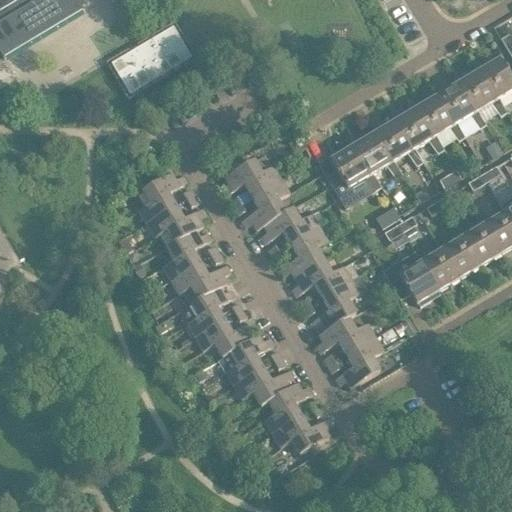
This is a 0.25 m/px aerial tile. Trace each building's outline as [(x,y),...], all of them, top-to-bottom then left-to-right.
[(0,0),(0,55),(3,60),(4,59),(3,59),(81,12),(82,13),(83,12),(75,0),(0,0)] [(172,28),(110,65),(128,96),(191,59),(172,28)] [(511,61),(511,38),(510,35),(500,41),(511,61)] [(506,115),(498,101),(511,92),(511,83),(499,62),(477,74),(494,103),(491,105),(500,119),(506,115)] [(494,103),(477,74),(456,87),(473,116),(470,118),(479,131),(485,127),(477,113),(491,105),(494,103)] [(452,128),(449,130),(458,143),(464,140),(456,126),(470,118),(473,116),(456,87),(435,100),(452,128)] [(443,152),(435,138),(449,130),(452,128),(435,100),(414,112),(431,141),(428,143),(437,156),(443,152)] [(414,112),(393,125),(410,153),(407,155),(416,168),(422,165),(414,151),(428,143),(431,141),(414,112)] [(410,153),(393,125),(372,137),(389,166),(386,168),(395,181),(401,177),(393,163),(407,155),(410,153)] [(372,137),(351,150),(368,178),(365,180),(374,193),(381,190),(372,176),(386,168),(389,166),(372,137)] [(502,155),(497,147),(487,153),(492,161),(502,155)] [(344,193),(352,207),(360,202),(351,188),(365,180),(368,178),(351,150),(330,163),(333,168),(344,186),(347,191),(344,193)] [(261,176),(261,175),(253,162),(224,180),(228,187),(221,191),(225,198),(244,187),(243,187),(261,176)] [(251,200),(280,182),(272,168),(261,175),(261,176),(243,187),(244,187),(251,200)] [(344,186),(333,168),(322,174),(333,192),(344,186)] [(486,184),(500,176),(495,169),(481,177),(486,184)] [(444,190),(460,180),(455,173),(439,183),(444,190)] [(149,206),(150,207),(167,196),(168,197),(186,185),(182,178),(175,183),(171,176),(141,193),(149,206)] [(472,193),(486,184),(481,177),(468,185),(472,193)] [(277,202),(289,196),(280,182),(251,200),(259,212),(259,213),(277,202)] [(423,190),(413,196),(418,205),(428,199),(423,190)] [(186,202),(194,198),(190,191),(182,196),(186,202)] [(444,210),(458,201),(453,194),(439,202),(444,210)] [(175,209),(168,197),(167,196),(150,207),(149,206),(138,213),(146,227),(175,209)] [(190,209),(198,205),(194,198),(186,202),(190,209)] [(233,211),(240,206),(236,199),(228,204),(233,211)] [(511,228),(511,201),(500,208),(504,215),(511,228)] [(285,215),(277,202),(259,213),(259,212),(240,223),(244,230),(252,226),(256,233),(263,229),(263,228),(285,215)] [(430,218),(444,210),(439,202),(426,210),(430,218)] [(237,218),(244,213),(240,206),(233,211),(237,218)] [(183,222),(175,209),(146,227),(154,240),(158,238),(166,233),(165,233),(183,222)] [(300,224),(300,223),(292,210),(285,215),(263,228),(263,229),(267,235),(259,239),(264,246),(282,235),(300,224)] [(377,219),(382,229),(401,220),(396,210),(377,219)] [(195,233),(203,229),(198,222),(206,218),(201,211),(183,222),(165,233),(166,233),(158,238),(166,250),(173,246),(195,233)] [(282,235),(290,248),(319,230),(326,226),(318,213),(311,217),(300,223),(300,224),(282,235)] [(511,228),(504,215),(483,227),(500,256),(511,248),(511,228)] [(402,235),(416,226),(411,219),(398,227),(402,235)] [(388,243),(402,235),(398,227),(384,235),(388,243)] [(483,227),(462,240),(479,268),(500,256),(483,227)] [(316,250),(316,251),(327,244),(319,230),(290,248),(297,260),(298,261),(316,250)] [(174,263),(174,264),(192,253),(211,242),(206,235),(199,240),(195,233),(173,246),(166,250),(174,263)] [(125,239),(122,241),(118,243),(125,255),(129,253),(132,251),(125,239)] [(462,240),(441,253),(458,281),(479,268),(462,240)] [(211,259),(218,255),(214,248),(206,253),(211,259)] [(271,259),(279,254),(275,248),(267,252),(271,259)] [(294,281),(324,263),(316,251),(316,250),(298,261),(297,260),(279,272),(283,279),(290,274),(294,281)] [(174,264),(174,263),(162,270),(170,283),(200,266),(192,253),(174,264)] [(441,253),(421,265),(420,265),(437,294),(458,281),(441,253)] [(275,266),(283,261),(279,254),(271,259),(275,266)] [(215,266),(222,262),(218,255),(211,259),(215,266)] [(428,299),(437,294),(420,265),(421,265),(414,255),(382,274),(399,302),(410,296),(416,306),(417,306),(419,309),(430,303),(428,299)] [(324,263),(294,281),(298,287),(291,292),(295,299),(314,288),(313,287),(331,276),(324,263)] [(133,270),(138,279),(145,276),(139,265),(137,266),(132,268),(133,270)] [(207,279),(200,266),(170,283),(179,297),(190,290),(207,279)] [(313,287),(314,288),(321,300),(351,283),(350,283),(356,279),(348,266),(343,270),(342,269),(331,276),(313,287)] [(197,303),(219,290),(227,286),(223,279),(230,275),(226,268),(207,279),(190,290),(197,303)] [(321,300),(329,313),(329,314),(347,303),(359,296),(351,283),(321,300)] [(198,321),(216,310),(235,299),(231,292),(223,297),(219,290),(197,303),(190,307),(198,320),(198,321)] [(303,312),(310,307),(306,300),(299,305),(303,312)] [(329,314),(329,313),(310,324),(314,331),(322,327),(326,333),(348,320),(348,321),(355,316),(347,303),(329,314)] [(235,316),(242,312),(238,305),(231,310),(235,316)] [(307,318),(314,314),(310,307),(303,312),(307,318)] [(186,327),(195,340),(224,323),(216,310),(198,321),(198,320),(186,327)] [(239,323),(246,319),(242,312),(235,316),(239,323)] [(356,333),(355,333),(348,321),(348,320),(326,333),(318,337),(322,344),(315,349),(319,356),(338,345),(338,344),(356,333)] [(415,333),(407,320),(399,325),(407,338),(415,333)] [(168,321),(155,328),(159,336),(172,328),(168,321)] [(224,323),(195,340),(203,354),(214,347),(232,336),(231,336),(224,323)] [(229,356),(251,343),(250,342),(247,336),(254,332),(250,324),(231,336),(232,336),(214,347),(222,360),(229,356)] [(338,345),(346,357),(375,340),(367,326),(355,333),(356,333),(338,344),(338,345)] [(262,345),(258,338),(250,342),(251,343),(229,356),(222,360),(218,363),(225,375),(236,368),(237,369),(255,358),(255,359),(274,348),(269,340),(262,345)] [(375,340),(346,357),(353,370),(371,360),(383,353),(375,340)] [(273,365),(281,360),(277,353),(269,358),(273,365)] [(327,368),(334,364),(330,357),(323,361),(327,368)] [(225,375),(233,389),(263,371),(255,359),(255,358),(237,369),(236,368),(225,375)] [(278,371),(285,367),(281,360),(273,365),(278,371)] [(371,360),(353,370),(334,381),(339,388),(346,384),(350,391),(379,373),(371,360)] [(331,375),(339,371),(334,364),(327,368),(331,375)] [(270,384),(263,371),(233,389),(241,402),(253,396),(252,395),(270,384)] [(202,372),(194,377),(198,384),(206,380),(202,372)] [(252,395),(253,396),(261,409),(268,404),(289,391),(285,384),(293,380),(289,373),(270,384),(252,395)] [(268,404),(275,416),(275,417),(293,406),(294,407),(312,396),(308,389),(301,393),(297,386),(289,391),(268,404)] [(312,413),(320,409),(316,402),(308,406),(312,413)] [(264,423),(272,437),(301,420),(294,407),(293,406),(275,417),(275,416),(264,423)] [(316,420),(324,416),(320,409),(312,413),(316,420)] [(309,433),(309,432),(301,420),(272,437),(280,451),(291,444),(291,443),(309,433)] [(291,443),(291,444),(299,457),(329,440),(324,432),(331,428),(327,421),(309,432),(309,433),(291,443)]
